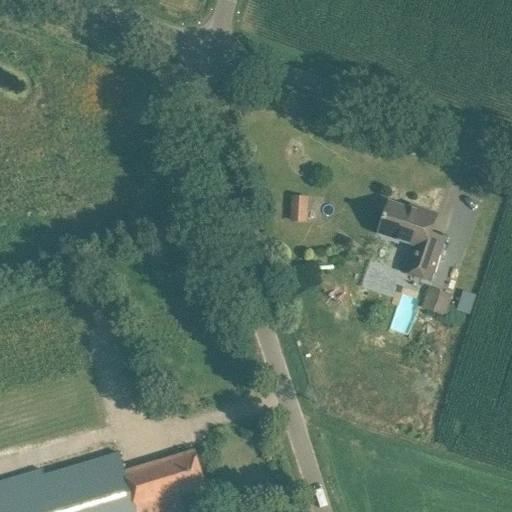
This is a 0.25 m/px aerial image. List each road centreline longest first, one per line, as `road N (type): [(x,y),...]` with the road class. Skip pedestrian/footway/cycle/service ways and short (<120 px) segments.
road 1 (tertiary): [(325,511),(206,141),(200,88),(211,49)]
road 2 (unclassified): [(511,150),(211,49)]
road 3 (unclassified): [(211,49),(67,0)]
